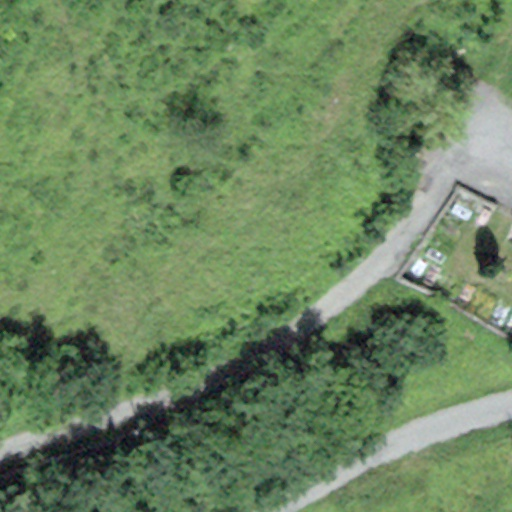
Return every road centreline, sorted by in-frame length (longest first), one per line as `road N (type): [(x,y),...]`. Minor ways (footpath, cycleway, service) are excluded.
road 1 (unclassified): [(511,150),(473,152),(450,163),(380,263),(267,344),(157,397),(0,449)]
road 2 (unclassified): [(268,511),(361,451),(511,397)]
